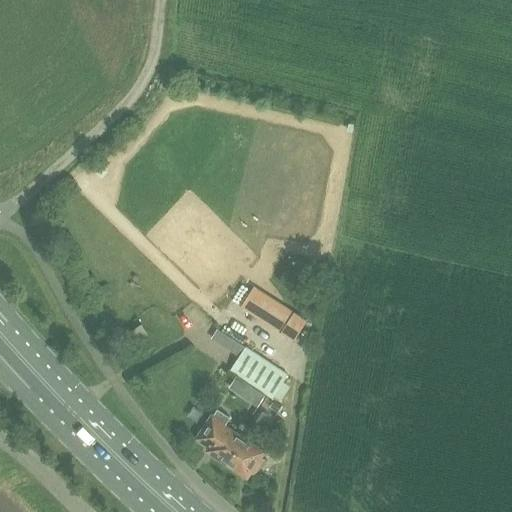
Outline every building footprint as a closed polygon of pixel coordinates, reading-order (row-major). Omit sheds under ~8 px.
[(99,298),(112,291),(109,284),(96,291),(99,298)] [(242,306),(274,327),(285,311),(253,290),(242,306)] [(231,371),(273,399),(289,375),(269,362),(273,355),(262,348),(263,347),(226,324),(217,338),(242,354),(231,371)] [(265,394),(251,385),(243,396),(257,405),(265,394)] [(253,416),(263,423),(268,414),(269,414),(259,407),(253,416)] [(207,451),(227,465),(245,438),(226,425),(231,418),(218,409),(213,416),(212,415),(196,439),(209,448),(207,451)] [(247,425),(257,432),(263,423),(253,416),(247,425)] [(227,465),(248,478),(252,472),(256,475),(265,460),(261,458),(265,452),(245,438),(227,465)]
